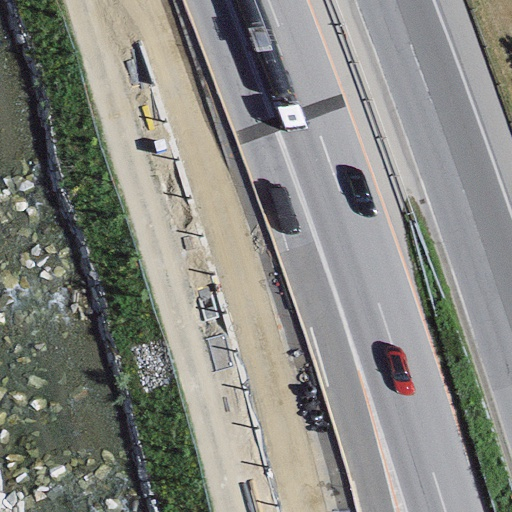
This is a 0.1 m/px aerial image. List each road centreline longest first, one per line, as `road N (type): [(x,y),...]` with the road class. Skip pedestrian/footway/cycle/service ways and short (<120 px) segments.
road 1 (motorway): [(266,0),(442,511)]
road 2 (motorway): [(222,0),(358,511)]
road 3 (motorway): [(511,334),(391,0)]
